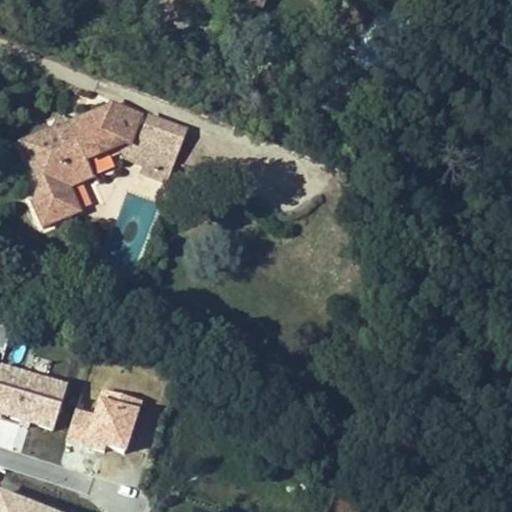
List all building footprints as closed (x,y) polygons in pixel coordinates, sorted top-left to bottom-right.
[(208,0),(254,18),(261,2),(256,0),(247,0),(246,5),(234,0),(208,0)] [(127,148),(136,123),(112,113),(65,130),(68,140),(53,146),(49,136),(14,148),(32,195),(26,206),(36,232),(73,217),(64,192),(72,189),(80,167),(100,161),(105,148),(116,145),(127,148)] [(120,166),(130,170),(139,146),(176,160),(183,140),(136,123),(127,148),(120,166)] [(139,146),(130,170),(143,174),(168,183),(176,160),(139,146)] [(164,194),(168,183),(143,174),(139,185),(164,194)] [(0,416),(52,431),(66,380),(0,362),(0,416)] [(66,439),(124,455),(139,399),(102,388),(94,418),(74,412),(66,439)] [(62,511),(0,487),(0,511),(62,511)]
